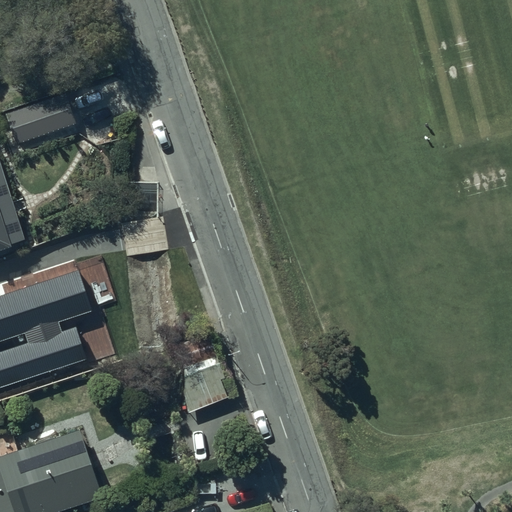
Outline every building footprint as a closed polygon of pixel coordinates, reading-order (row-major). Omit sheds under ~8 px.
[(66,93),(5,113),(16,145),(77,124),(66,93)] [(27,239),(0,158),(0,253),(15,248),(14,244),(27,239)] [(78,270),(0,296),(0,341),(25,333),(28,342),(0,351),(0,386),(88,357),(76,326),(61,331),(58,323),(93,311),(78,270)] [(207,333),(175,345),(183,368),(183,400),(188,413),(231,398),(216,356),(207,333)] [(80,431),(0,458),(0,511),(54,511),(103,495),(80,431)]
